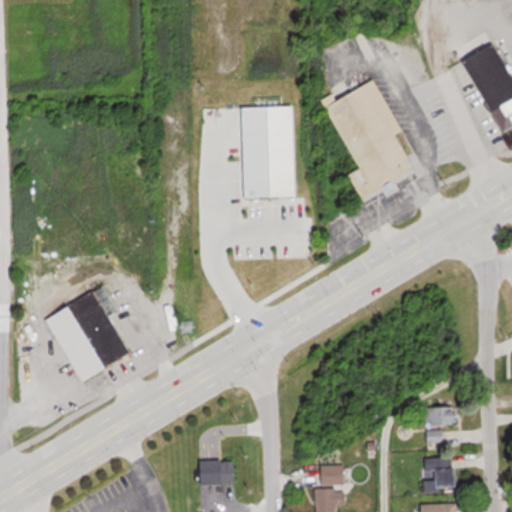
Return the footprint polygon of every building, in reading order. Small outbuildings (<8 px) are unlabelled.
[(507,136),(511,133),(511,67),(498,42),(465,60),(507,136)] [(378,80),(323,107),(368,200),(423,173),(378,80)] [(245,107),(248,199),(298,198),(295,106),(245,107)] [(195,152),(225,152),(225,132),(195,132),(195,152)] [(50,318),(85,382),(134,355),(112,315),(120,311),(107,286),(50,318)] [(428,426),(460,426),(460,408),(428,408),(428,426)] [(445,445),(445,432),(427,432),(427,445),(445,445)] [(424,458),(424,492),(460,492),(460,458),(424,458)] [(205,461),(205,484),(240,484),(240,461),(205,461)] [(320,511),(341,511),(341,506),(349,506),(349,487),(348,487),(348,466),(320,466),(320,511)]
